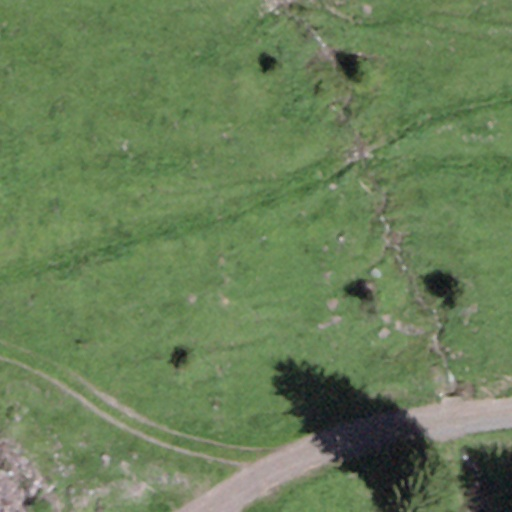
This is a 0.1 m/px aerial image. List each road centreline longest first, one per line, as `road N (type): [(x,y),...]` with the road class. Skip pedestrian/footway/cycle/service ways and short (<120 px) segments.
road 1 (track): [(225,511),(276,475),(511,429)]
road 2 (track): [(276,475),(159,440),(0,359)]
